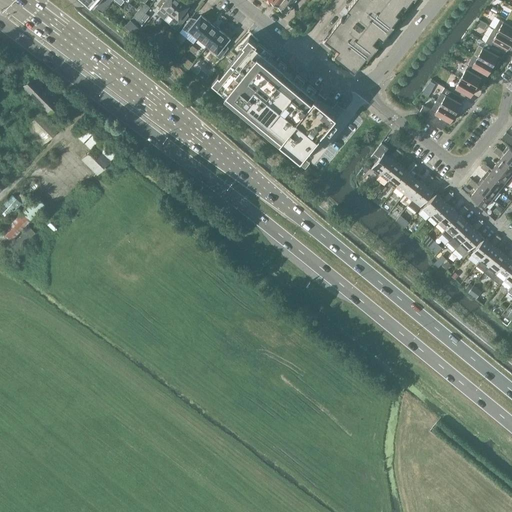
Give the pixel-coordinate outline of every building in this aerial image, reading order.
[(166,0),(161,6),(170,13),(180,0),(166,0)] [(182,0),(180,0),(170,13),(178,20),(189,6),(182,0)] [(284,0),(278,8),(286,15),(298,0),(284,0)] [(411,0),(355,0),(321,43),(356,70),(411,0)] [(137,23),(150,7),(145,3),(143,6),(132,19),(137,23)] [(155,11),(150,7),(137,23),(140,26),(148,16),(150,17),(155,11)] [(199,37),(211,23),(201,15),(195,23),(191,19),(182,29),(188,33),(190,30),(199,37)] [(126,25),(134,33),(133,33),(134,34),(139,28),(137,25),(131,20),(125,25),(126,26),(126,25)] [(511,38),(511,25),(511,26),(504,21),(498,30),(511,38)] [(209,45),(220,30),(220,29),(216,25),(215,26),(211,23),(199,37),(209,45)] [(216,55),(220,59),(228,49),(224,46),(230,38),(220,30),(209,45),(218,52),(216,55)] [(511,38),(498,30),(490,45),(501,51),(505,53),(508,48),(508,49),(510,45),(511,46),(511,38)] [(219,73),(213,81),(227,93),(228,91),(283,136),(282,137),(281,138),(283,140),(293,147),(297,151),(302,155),(303,156),(303,155),(308,159),(312,153),(308,150),(321,133),(326,127),(338,113),(338,112),(333,108),(324,101),(328,96),(325,99),(323,97),(325,94),(321,91),(260,40),(258,43),(250,37),(243,45),(245,46),(221,75),(219,73)] [(480,45),(474,54),(496,67),(500,61),(497,59),(501,51),(490,45),(486,42),(483,47),(480,45)] [(474,54),(468,66),(483,75),(485,72),(488,74),(493,65),(496,67),(474,54)] [(468,66),(461,78),(477,87),(483,75),(468,66)] [(9,73),(1,81),(6,86),(14,78),(9,73)] [(32,78),(22,87),(36,101),(42,107),(49,113),(58,104),(51,97),(54,94),(52,93),(48,89),(45,92),(40,87),(44,83),(38,77),(34,81),(32,78)] [(456,87),(462,91),(467,94),(471,96),(477,87),(461,78),(456,87)] [(445,88),(437,102),(456,113),(462,103),(461,103),(448,96),(451,91),(445,88)] [(451,91),(448,96),(461,103),(464,98),(460,96),(451,91)] [(456,113),(437,102),(432,110),(424,105),(420,112),(442,130),(449,121),(451,122),(456,113)] [(24,130),(41,147),(58,131),(40,114),(24,130)] [(502,137),(511,144),(511,142),(511,136),(506,132),(502,137)] [(81,159),(97,175),(110,162),(94,146),(81,159)] [(508,146),(503,152),(505,153),(503,155),(511,162),(511,148),(510,147),(508,146)] [(0,179),(5,184),(19,169),(1,152),(0,153),(0,179)] [(385,152),(372,168),(380,175),(393,159),(391,157),(385,152)] [(497,163),(511,175),(511,173),(511,162),(503,155),(502,158),(497,163)] [(401,165),(395,160),(393,159),(380,175),(388,181),(401,165)] [(492,169),(491,171),(505,183),(511,175),(497,163),(492,169)] [(401,165),(388,181),(396,187),(409,171),(407,170),(401,165)] [(492,169),(488,166),(485,170),(487,172),(482,178),(498,190),(505,183),(491,171),(492,169)] [(396,187),(404,194),(417,178),(411,173),(409,171),(396,187)] [(417,178),(404,194),(412,200),(425,184),(423,182),(417,178)] [(478,184),(480,185),(478,187),(492,198),(498,190),(482,178),(478,184)] [(412,200),(409,205),(417,211),(434,191),(427,186),(425,184),(412,200)] [(471,196),(485,207),(492,198),(478,187),(471,196)] [(445,201),(443,199),(437,194),(423,209),(431,216),(445,201)] [(13,195),(0,208),(0,216),(4,219),(16,206),(18,208),(22,203),(13,195)] [(431,216),(438,223),(452,208),(447,203),(445,201),(431,216)] [(452,208),(438,223),(446,230),(460,215),(458,213),(452,208)] [(446,230),(453,237),(467,222),(462,217),(460,215),(446,230)] [(52,219),(47,224),(54,230),(59,225),(52,219)] [(467,222),(453,237),(449,241),(456,248),(460,244),(474,229),(473,227),(467,222)] [(28,226),(8,246),(15,252),(34,233),(28,226)] [(474,229),(460,244),(456,248),(464,256),(482,236),(476,231),(474,229)] [(472,254),(480,261),(493,245),(491,243),(484,238),(472,254)] [(493,245),(480,261),(476,266),(484,272),(501,251),(495,247),(493,245)] [(501,251),(484,272),(492,278),(496,274),(509,258),(507,256),(501,251)] [(496,274),(504,280),(511,269),(511,260),(511,259),(509,258),(496,274)]
